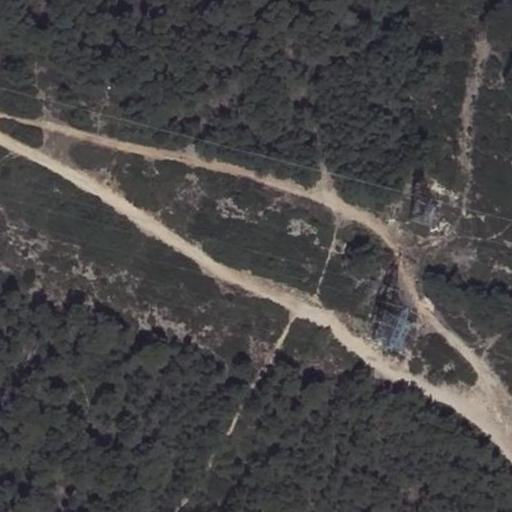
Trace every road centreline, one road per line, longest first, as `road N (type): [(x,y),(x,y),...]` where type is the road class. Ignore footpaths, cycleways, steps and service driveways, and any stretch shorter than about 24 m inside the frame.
road 1 (track): [(0,120),(352,209),(383,228),(435,327),(491,378),(511,435)]
road 2 (track): [(0,134),(398,374),(511,419)]
